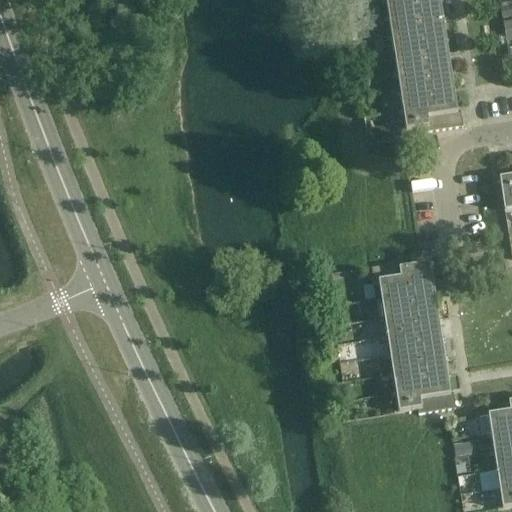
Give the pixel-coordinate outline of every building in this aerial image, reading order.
[(440,4),(439,0),(400,0),(385,2),(388,21),(411,17),(410,9),(440,4)] [(391,39),(399,38),(413,36),(412,27),(443,22),(440,4),(410,9),(411,17),(388,21),(391,39)] [(446,41),(443,22),(412,27),(413,36),(399,38),(391,39),(394,58),(417,55),(415,46),(446,41)] [(506,43),(511,42),(511,23),(503,25),(506,43)] [(396,77),(420,73),(418,64),(449,59),(446,41),(415,46),(417,55),(394,58),(396,77)] [(452,78),(449,59),(418,64),(420,73),(396,77),(399,96),(422,92),(421,83),(452,78)] [(399,96),(402,114),(425,110),(424,102),(454,97),(452,78),(421,83),(422,92),(399,96)] [(425,110),(402,114),(405,134),(428,131),(426,121),(433,120),(440,119),(447,118),(455,117),(457,116),(454,97),(424,102),(425,110)] [(455,117),(447,118),(449,129),(456,128),(455,117)] [(442,130),(449,129),(447,118),(440,119),(442,130)] [(440,119),(433,120),(435,131),(442,130),(440,119)] [(426,121),(428,131),(428,132),(435,131),(433,120),(426,121)] [(504,214),(511,213),(511,179),(499,182),(504,214)] [(381,283),(378,283),(381,303),(404,299),(402,290),(434,285),(431,266),(401,270),(403,279),(396,280),(388,282),(381,283)] [(396,280),(403,279),(401,270),(401,266),(394,267),(396,280)] [(388,282),(396,280),(394,267),(387,269),(388,282)] [(388,282),(387,269),(379,270),(381,283),(388,282)] [(379,270),(373,271),(372,271),(374,284),(378,283),(381,283),(379,270)] [(332,278),(323,279),(325,292),(334,290),(332,278)] [(384,322),(399,320),(406,319),(405,309),(437,305),(434,285),(402,290),(404,299),(381,303),(384,322)] [(440,323),(437,305),(405,309),(406,319),(399,320),(384,322),(387,341),(409,338),(408,328),(440,323)] [(390,360),(399,358),(412,356),(411,346),(443,341),(440,323),(408,328),(409,338),(387,341),(390,360)] [(445,361),(443,341),(411,346),(412,356),(399,358),(390,360),(393,379),(415,375),(414,365),(445,361)] [(396,397),(399,396),(418,393),(417,384),(448,379),(445,361),(414,365),(415,375),(393,379),(396,397)] [(399,396),(396,397),(399,416),(418,413),(417,404),(424,403),(431,402),(438,401),(445,400),(451,399),(448,379),(417,384),(418,393),(399,396)] [(451,399),(445,400),(447,413),(456,411),(454,398),(451,399)] [(445,400),(438,401),(440,414),(447,413),(445,400)] [(438,401),(431,402),(433,415),(440,414),(438,401)] [(431,402),(424,403),(426,416),(433,415),(431,402)] [(424,403),(417,404),(418,413),(419,417),(422,417),(426,416),(424,403)] [(488,418),(476,420),(479,439),(491,437),(511,434),(511,404),(509,405),(492,408),(494,417),(488,418)] [(511,434),(491,437),(494,456),(511,452),(511,434)] [(511,452),(494,456),(497,475),(511,472),(511,452)] [(511,472),(497,475),(500,493),(511,490),(511,472)] [(511,490),(500,493),(502,511),(504,511),(511,510),(511,490)]
